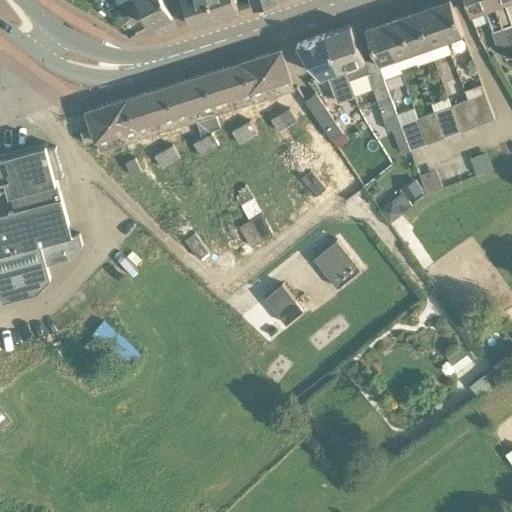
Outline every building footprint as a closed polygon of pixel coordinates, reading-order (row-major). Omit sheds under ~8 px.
[(172,14),(164,0),(135,0),(150,27),(172,15),(172,14)] [(191,25),(214,18),(208,0),(164,0),(172,14),(186,10),(191,25)] [(234,0),(208,0),(214,18),(237,11),(234,0)] [(443,0),(432,4),(445,41),(464,34),(451,0),(443,0)] [(498,46),(508,43),(509,43),(508,42),(492,0),(464,0),(471,16),(485,11),(498,46)] [(511,18),(506,3),(511,0),(492,0),(508,42),(509,43),(508,43),(511,49),(511,18)] [(429,47),(445,41),(432,4),(415,10),(429,47)] [(125,17),(127,14),(119,6),(110,15),(121,26),(128,20),(125,17)] [(399,16),(413,53),(429,47),(415,10),(399,16)] [(417,63),(413,53),(399,16),(383,22),(400,69),(417,63)] [(401,73),(400,69),(383,22),(366,29),(376,56),(385,79),(401,73)] [(391,96),(385,79),(376,56),(365,60),(352,25),(324,34),(337,70),(345,67),(356,96),(374,89),(389,131),(393,129),(402,153),(410,150),(401,124),(391,96)] [(342,101),(356,96),(345,67),(337,70),(324,34),(296,44),(321,77),(328,74),(333,90),(342,101)] [(289,47),(88,99),(97,132),(298,80),(289,47)] [(467,99),(477,125),(495,119),(482,84),(465,90),(468,99),(467,99)] [(332,139),(342,132),(316,93),(306,100),(332,139)] [(461,132),(477,125),(467,99),(451,105),(461,132)] [(445,137),(461,132),(451,105),(435,111),(445,137)] [(277,114),(281,126),(298,120),(294,108),(277,114)] [(428,144),(445,137),(435,111),(418,117),(428,144)] [(410,150),(428,144),(418,117),(401,124),(410,150)] [(5,177),(14,211),(0,214),(0,298),(4,302),(36,294),(51,279),(47,265),(70,258),(64,237),(72,235),(56,176),(63,172),(56,147),(48,149),(47,143),(0,155),(0,157),(5,175),(1,176),(2,178),(5,177)] [(165,163),(182,155),(177,144),(160,152),(165,163)] [(143,171),(169,212),(180,205),(154,165),(143,171)] [(308,173),(315,191),(333,184),(325,166),(308,173)] [(423,173),(429,188),(445,182),(439,167),(423,173)] [(401,189),(403,192),(408,199),(423,189),(416,178),(401,189)] [(243,223),(253,243),(277,231),(266,210),(243,223)] [(337,288),(361,269),(337,239),(313,258),(337,288)] [(286,325),(303,311),(282,284),(264,298),(286,325)] [(511,363),(506,355),(492,365),(500,374),(511,364),(511,363)] [(501,377),(493,367),(469,386),(477,396),(501,377)] [(335,430),(328,435),(334,443),(340,438),(335,430)]
